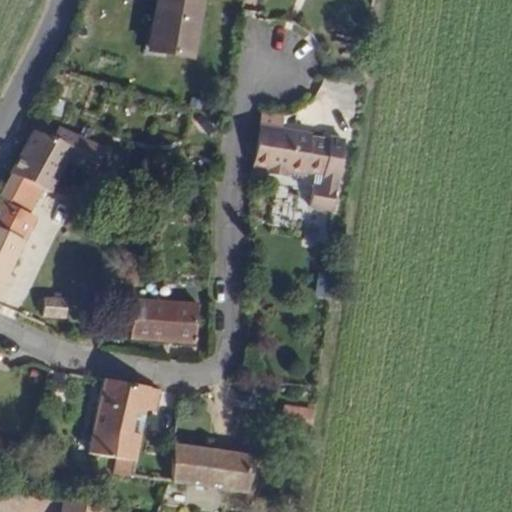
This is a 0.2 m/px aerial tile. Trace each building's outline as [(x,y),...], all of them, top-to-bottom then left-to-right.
[(162,0),(154,54),(196,61),(206,0),(162,0)] [(342,214),(355,140),(342,138),(337,143),(325,143),(321,136),(290,133),(291,106),(279,110),(272,112),(268,117),(264,172),(280,172),(286,179),(319,181),(320,177),(336,178),(335,191),(329,191),(326,214),(342,214)] [(96,172),(105,150),(60,128),(53,139),(71,148),(65,159),(96,172)] [(65,159),(71,148),(53,139),(39,132),(17,175),(48,190),(65,159)] [(0,283),(48,190),(17,175),(14,173),(0,200),(0,283)] [(192,183),(188,208),(206,212),(210,186),(192,183)] [(314,274),(311,295),(325,296),(327,275),(314,274)] [(194,356),(201,317),(129,306),(121,344),(194,356)] [(58,335),(61,313),(33,309),(29,329),(58,335)] [(129,485),(141,419),(153,421),(157,400),(96,391),(85,464),(106,469),(104,483),(129,485)] [(253,503),(258,463),(177,452),(170,492),(253,503)]
